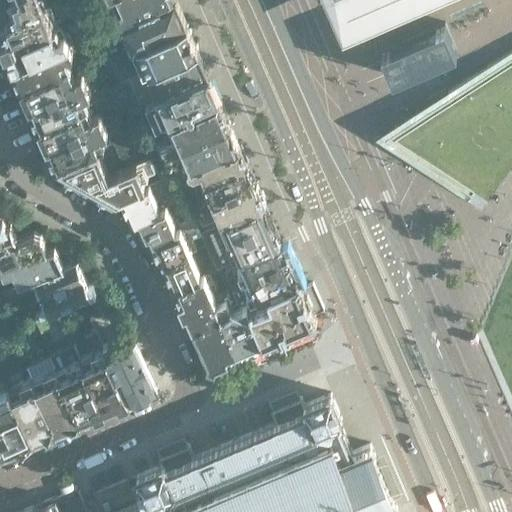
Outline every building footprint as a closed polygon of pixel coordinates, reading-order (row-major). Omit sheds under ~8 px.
[(11,0),(17,15),(44,3),(51,0),(11,0)] [(57,0),(63,11),(71,8),(89,0),(57,0)] [(161,0),(122,0),(123,3),(115,7),(120,18),(129,14),(161,0)] [(187,21),(181,7),(178,0),(161,0),(129,14),(136,31),(130,33),(134,43),(138,42),(187,21)] [(326,0),(344,42),(442,0),(326,0)] [(54,26),(44,3),(17,15),(7,19),(11,28),(6,30),(9,37),(3,39),(7,48),(49,29),(54,26)] [(82,23),(78,15),(75,17),(71,8),(63,11),(74,38),(83,34),(78,25),(82,23)] [(198,46),(187,21),(138,42),(149,68),(198,46)] [(381,49),(393,76),(457,48),(445,21),(381,49)] [(13,65),(67,41),(62,32),(53,36),(49,29),(7,48),(13,65)] [(64,66),(60,55),(71,50),(67,41),(13,65),(12,66),(21,84),(64,66)] [(103,57),(99,46),(91,50),(95,61),(103,57)] [(208,70),(198,47),(149,68),(127,77),(131,86),(138,101),(208,70)] [(511,169),(511,50),(402,121),(377,137),(427,174),(480,211),(484,204),(486,205),(487,204),(511,169)] [(29,103),(83,79),(79,71),(68,75),(64,66),(21,84),(29,103)] [(171,116),(219,95),(208,70),(138,101),(128,105),(139,130),(171,116)] [(80,105),(76,95),(88,90),(83,79),(29,103),(38,123),(80,105)] [(165,148),(230,120),(219,95),(171,116),(175,126),(159,133),(165,148)] [(47,144),(100,121),(96,110),(85,115),(80,105),(38,123),(47,144)] [(185,166),(187,165),(240,142),(230,120),(165,148),(168,154),(170,153),(171,155),(174,153),(180,154),(185,166)] [(97,146),(92,136),(105,130),(100,121),(47,144),(56,163),(97,146)] [(205,179),(248,160),(240,142),(187,165),(191,172),(191,173),(192,174),(193,175),(194,175),(196,174),(199,173),(202,180),(205,179)] [(114,171),(102,144),(97,146),(56,163),(57,166),(79,179),(91,186),(91,185),(113,198),(114,198),(119,195),(149,182),(160,177),(150,155),(114,171)] [(256,180),(248,160),(205,179),(214,199),(256,180)] [(223,221),(266,202),(256,180),(214,199),(202,204),(194,183),(183,188),(201,231),(223,221)] [(159,207),(149,182),(119,195),(127,212),(129,211),(133,218),(137,217),(159,207)] [(274,222),(266,202),(223,221),(231,241),(274,222)] [(180,226),(176,216),(171,219),(165,205),(159,207),(137,217),(145,233),(148,232),(152,239),(153,238),(180,226)] [(0,242),(17,236),(11,222),(7,224),(3,215),(0,216),(0,242)] [(194,220),(180,226),(153,238),(160,255),(161,254),(164,262),(191,250),(197,247),(193,237),(200,233),(194,220)] [(229,262),(241,257),(272,244),(282,239),(274,222),(231,241),(227,243),(230,251),(226,256),(229,262)] [(0,263),(47,247),(40,232),(34,230),(17,236),(0,242),(0,263)] [(299,278),(286,250),(282,239),(272,244),(241,257),(258,296),(299,278)] [(63,263),(55,244),(47,247),(0,263),(0,273),(13,269),(17,280),(24,278),(63,263)] [(202,274),(191,250),(164,262),(172,278),(176,285),(202,274)] [(39,293),(84,275),(77,258),(63,263),(24,278),(25,282),(28,281),(32,285),(36,284),(39,293)] [(211,304),(207,297),(212,295),(211,293),(221,288),(217,279),(208,284),(203,274),(202,274),(176,285),(194,324),(209,318),(204,307),(211,304)] [(38,316),(92,294),(84,275),(39,293),(43,301),(40,303),(39,309),(36,310),(38,316)] [(312,319),(314,313),(314,312),(324,307),(313,282),(302,286),(299,278),(258,296),(230,308),(226,298),(216,302),(237,351),(312,319)] [(237,351),(216,302),(211,304),(204,307),(209,318),(194,324),(209,357),(211,363),(237,351)] [(157,385),(133,335),(130,329),(101,341),(103,346),(129,398),(139,393),(157,385)] [(129,398),(103,346),(80,356),(105,408),(129,398)] [(105,408),(80,356),(76,347),(64,352),(68,361),(56,366),(81,418),(105,408)] [(81,418),(56,366),(55,364),(31,375),(57,428),(81,418)] [(57,428),(31,375),(31,374),(7,384),(33,439),(57,428)] [(33,439),(7,384),(0,386),(0,429),(9,449),(33,439)] [(398,511),(373,452),(357,458),(342,421),(343,421),(331,391),(305,402),(301,394),(271,407),(275,415),(193,450),(189,441),(159,454),(163,462),(133,475),(143,499),(112,511),(398,511)] [(0,452),(9,449),(0,429),(0,452)] [(110,497),(132,488),(127,477),(93,491),(101,511),(113,506),(110,497)] [(88,511),(77,487),(74,486),(60,492),(60,494),(59,494),(57,494),(56,494),(55,494),(17,511),(13,511),(88,511)]
